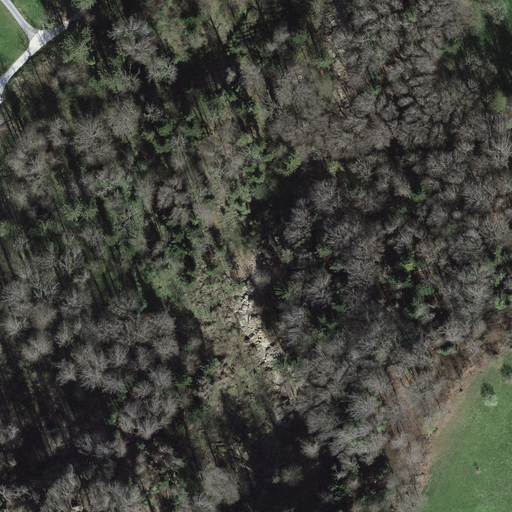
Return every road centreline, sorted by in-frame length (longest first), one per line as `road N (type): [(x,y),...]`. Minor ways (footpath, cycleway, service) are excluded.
road 1 (track): [(0,251),(42,295),(189,337)]
road 2 (track): [(91,0),(0,84)]
